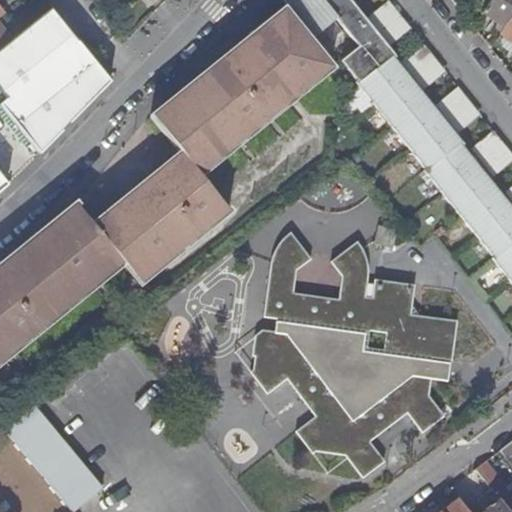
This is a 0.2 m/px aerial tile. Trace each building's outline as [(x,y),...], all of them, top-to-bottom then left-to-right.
[(378,35),(367,21),(349,0),(285,0),(282,2),(292,15),(290,17),(311,43),(337,22),(360,50),(342,63),(359,85),(358,86),(428,173),(426,174),(495,259),(493,261),(511,284),(511,208),(462,146),(463,145),(393,58),(395,56),(389,49),(378,35)] [(511,0),(491,0),(482,15),(498,26),(502,29),(511,14),(511,0)] [(390,2),(367,21),(378,35),(401,16),(397,11),(390,2)] [(112,84),(50,8),(19,34),(0,50),(0,92),(8,103),(2,108),(42,158),(112,84)] [(181,155),(201,179),(332,71),(282,12),(152,120),(181,155)] [(0,50),(19,34),(4,16),(0,18),(0,50)] [(378,35),(389,49),(413,30),(401,16),(378,35)] [(511,44),(511,19),(501,36),(502,36),(511,44)] [(511,51),(511,44),(502,36),(498,41),(511,51)] [(413,79),(436,60),(424,45),(402,64),(413,79)] [(436,60),(413,79),(424,93),(447,74),(436,60)] [(448,122),(471,103),(460,89),(437,108),(448,122)] [(471,103),(448,122),(459,136),(482,117),(471,103)] [(483,165),(506,147),(495,133),(471,152),(483,165)] [(511,154),(506,147),(483,165),(494,180),(511,165),(511,154)] [(229,213),(201,179),(181,155),(93,227),(124,266),(140,286),(229,213)] [(0,200),(11,190),(0,175),(0,200)] [(0,364),(124,266),(93,227),(76,206),(0,267),(0,364)] [(444,232),(439,227),(431,233),(436,238),(444,232)] [(394,232),(377,228),(374,244),(373,243),(372,245),(391,249),(394,232)] [(270,255),(289,280),(291,273),(306,261),(286,234),(276,243),(270,255)] [(304,299),(327,328),(360,332),(368,333),(366,349),(432,358),(451,361),(457,320),(420,316),(411,305),(414,286),(374,280),(372,300),(365,299),(367,276),(366,269),(362,255),(358,247),(354,240),(326,265),(337,279),(335,302),(330,300),(323,305),(318,299),(305,298),(304,299)] [(289,280),(270,255),(268,263),(260,319),(287,296),(289,280)] [(294,296),(287,296),(260,319),(274,321),(327,328),(304,299),(299,303),(294,296)] [(327,328),(274,321),(273,324),(329,331),(359,335),(360,332),(327,328)] [(387,407),(329,331),(273,324),(272,334),(258,332),(256,334),(294,383),(295,384),(309,403),(310,404),(368,479),(385,464),(367,442),(372,438),(374,429),(380,432),(397,419),(387,407)] [(329,331),(387,407),(412,388),(439,422),(445,418),(428,397),(429,381),(431,362),(358,352),(358,348),(359,335),(329,331)] [(360,332),(359,335),(358,348),(366,349),(368,333),(360,332)] [(288,384),(294,383),(256,334),(253,337),(250,356),(253,357),(251,370),(248,373),(264,394),(284,379),(288,384)] [(431,362),(432,358),(366,349),(358,348),(358,352),(431,362)] [(431,362),(429,381),(447,384),(449,364),(431,362)] [(303,403),(309,403),(295,384),(294,391),(303,403)] [(387,407),(397,419),(405,413),(422,435),(439,422),(412,388),(387,407)] [(364,481),(368,479),(310,404),(309,410),(314,417),(294,432),(311,454),(314,452),(345,457),(364,481)] [(72,511),(77,511),(103,491),(34,408),(7,431),(72,511)] [(511,447),(509,444),(500,451),(511,467),(511,447)] [(511,511),(511,489),(509,492),(485,462),(474,470),(490,490),(505,511),(511,511)] [(484,511),(483,511),(505,511),(490,490),(476,500),(484,511)] [(467,511),(459,500),(443,511),(467,511)]
